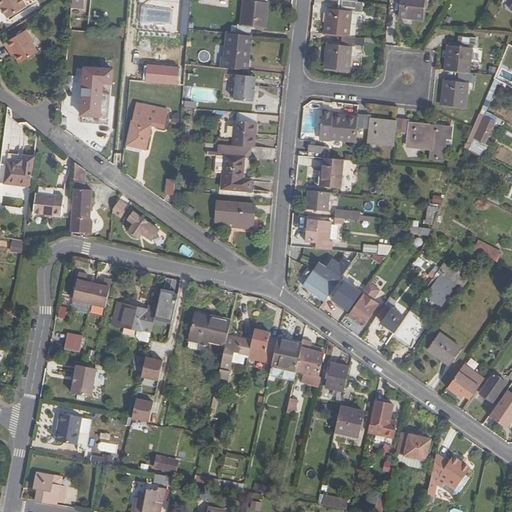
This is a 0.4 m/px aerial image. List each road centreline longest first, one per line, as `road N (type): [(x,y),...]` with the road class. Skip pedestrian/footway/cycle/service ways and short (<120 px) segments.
road 1 (residential): [(24,425),(61,247),(276,292)]
road 2 (residential): [(276,292),(0,94)]
road 3 (residential): [(511,456),(276,292)]
road 4 (residential): [(276,292),(294,86)]
